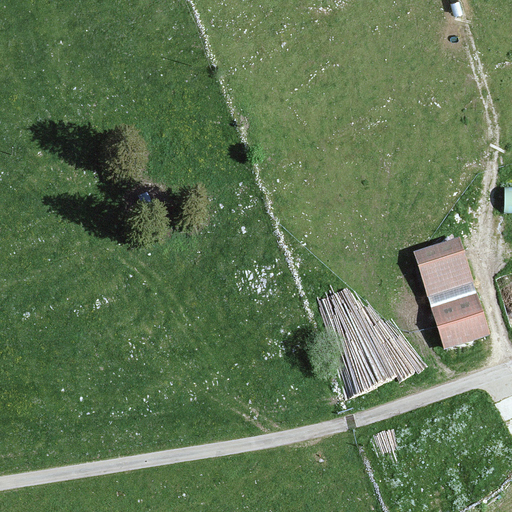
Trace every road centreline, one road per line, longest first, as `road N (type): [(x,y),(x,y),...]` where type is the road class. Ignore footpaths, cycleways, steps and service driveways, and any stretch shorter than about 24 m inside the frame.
road 1 (unclassified): [(0,483),(349,424),(511,369)]
road 2 (track): [(452,0),(492,134),(485,222),(511,345)]
